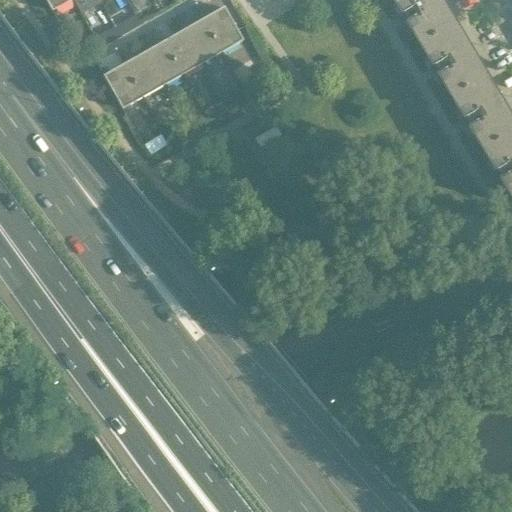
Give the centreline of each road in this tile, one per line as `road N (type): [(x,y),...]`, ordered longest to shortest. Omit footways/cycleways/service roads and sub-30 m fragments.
road 1 (residential): [(0,481),(511,265)]
road 2 (motorway): [(366,511),(140,243),(0,115)]
road 3 (motorway): [(301,511),(0,118)]
road 4 (motorway): [(0,208),(234,511)]
road 5 (motorway): [(0,234),(66,346),(190,511)]
